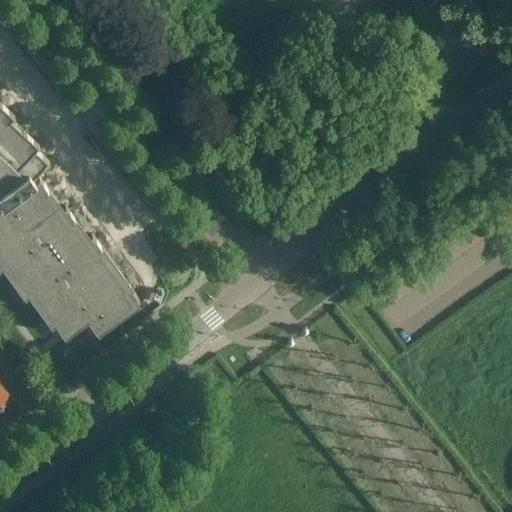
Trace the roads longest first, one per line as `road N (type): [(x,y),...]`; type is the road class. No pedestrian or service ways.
road 1 (tertiary): [(0,476),(256,279)]
road 2 (tertiary): [(256,279),(511,84)]
road 3 (residential): [(216,231),(27,0)]
